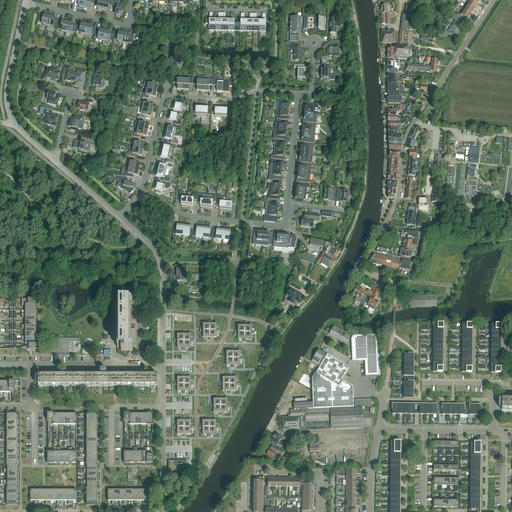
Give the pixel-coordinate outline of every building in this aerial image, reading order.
[(91,2),(94,3),(94,0),(85,0),(83,9),(88,10),(88,8),(89,9),(91,2)] [(95,0),(95,1),(98,2),(97,8),(98,9),(98,10),(102,11),(105,1),(100,0),(95,0)] [(113,5),(114,0),(109,0),(109,2),(105,1),(102,11),(107,12),(107,11),(108,11),(110,4),(113,5)] [(477,4),(470,0),(465,0),(470,3),(468,5),(468,6),(473,9),(477,4)] [(120,17),(121,16),(123,7),(119,6),(119,3),(118,1),(115,1),(114,7),(117,8),(115,15),(116,15),(116,16),(120,17)] [(470,14),(473,9),(468,6),(468,5),(466,4),(463,9),(470,14)] [(380,14),(387,13),(390,13),(390,5),(381,6),(381,9),(380,10),(380,14)] [(402,24),(401,30),(404,31),(408,31),(408,25),(412,25),(415,7),(407,5),(406,14),(404,25),(402,24)] [(444,7),(441,10),(448,15),(447,16),(452,19),(453,18),(454,16),(455,15),(450,12),(450,11),(444,7)] [(470,14),(463,9),(462,10),(464,11),(463,13),(462,11),(459,15),(462,17),(462,16),(467,19),(467,18),(468,19),(469,16),(470,14)] [(388,14),(385,14),(386,25),(389,24),(390,24),(390,17),(395,17),(394,12),(389,13),(388,13),(388,14)] [(213,13),(209,13),(209,20),(209,21),(205,21),(205,25),(209,25),(209,29),(209,31),(215,31),(215,20),(212,20),(212,19),(213,19),(213,13)] [(43,16),(40,16),(39,22),(42,23),(42,24),(43,24),(42,26),(47,27),(49,17),(44,15),(43,16)] [(49,17),(47,27),(52,28),(52,26),(53,27),(53,25),(57,26),(58,20),(55,19),(55,18),(49,17)] [(301,34),(301,18),(291,17),(290,42),(298,42),(299,34),(301,34)] [(318,29),(325,30),(325,26),(324,26),(324,18),(315,18),(315,24),(319,25),(318,29)] [(336,34),(336,28),(341,28),(341,24),(336,24),(336,18),(330,18),(330,34),(336,34)] [(445,31),(441,36),(446,38),(449,34),(452,36),(455,38),(456,35),(463,25),(458,21),(457,21),(455,20),(450,27),(447,32),(445,31)] [(61,32),(65,33),(68,23),(62,21),(62,23),(59,22),(57,28),(60,29),(60,30),(61,30),(61,32)] [(65,33),(70,34),(70,33),(71,33),(72,32),(75,32),(76,26),(73,25),(73,24),(68,23),(65,33)] [(80,34),(85,35),(87,25),(81,24),(81,25),(78,24),(76,31),(80,31),(79,32),(80,33),(80,34)] [(91,34),(94,35),(96,28),(92,27),(93,26),(87,25),(85,35),(89,36),(90,35),(91,35),(91,34)] [(96,30),(95,37),(98,38),(98,39),(99,39),(98,40),(103,42),(105,31),(100,30),(99,31),(96,30)] [(382,43),(395,43),(394,30),(381,31),(382,43)] [(103,42),(108,43),(108,41),(109,41),(109,40),(113,41),(114,34),(111,34),(111,33),(105,31),(103,42)] [(118,43),(122,44),(125,34),(119,32),(119,33),(115,33),(114,39),(117,40),(117,41),(118,41),(118,43)] [(122,44),(127,45),(127,43),(128,44),(129,43),(132,43),(133,37),(130,36),(130,35),(125,34),(122,44)] [(387,48),(387,54),(394,54),(394,52),(404,53),(405,49),(409,49),(408,49),(408,45),(404,45),(399,45),(395,44),(394,48),(387,48)] [(293,50),(293,60),(301,61),(302,48),(298,48),(298,45),(291,45),(291,50),(293,50)] [(333,56),(339,56),(339,54),(339,55),(340,45),(330,45),(329,48),(328,50),(327,50),(327,54),(333,54),(333,56)] [(394,54),(387,54),(386,59),(409,60),(409,49),(405,49),(404,53),(394,52),(394,54)] [(398,69),(398,60),(394,61),(387,61),(387,69),(398,69)] [(303,80),(305,80),(305,75),(305,68),(304,68),(305,66),(294,65),(294,68),(297,69),(297,73),(299,73),(299,79),(303,79),(303,80)] [(333,66),(329,66),(327,66),(327,69),(324,69),(324,70),(321,69),(321,79),(324,80),(324,78),(330,78),(330,80),(334,80),(335,75),(330,75),(330,69),(333,69),(333,66)] [(45,73),(44,78),(47,79),(51,80),(54,81),(55,79),(59,80),(60,73),(56,72),(57,70),(51,69),(51,70),(47,69),(46,73),(45,73)] [(76,81),(75,86),(82,87),(86,72),(78,71),(77,75),(68,72),(66,80),(67,80),(68,81),(70,81),(74,82),(74,81),(76,81)] [(102,87),(103,88),(105,80),(98,79),(98,75),(93,74),(93,78),(94,78),(92,85),(99,87),(98,88),(102,88),(102,87)] [(196,91),(203,91),(202,91),(203,76),(197,76),(197,78),(194,78),(194,84),(197,85),(196,91)] [(202,91),(203,91),(209,91),(209,85),(212,85),(213,79),(209,78),(207,78),(208,77),(203,76),(202,91)] [(214,76),(214,86),(217,86),(216,92),(223,92),(222,92),(223,82),(220,82),(220,77),(214,76)] [(177,83),(177,89),(183,90),(183,80),(180,79),(180,77),(174,77),(174,83),(177,83)] [(192,84),(193,77),(187,77),(187,80),(183,80),(183,90),(189,90),(189,84),(192,84)] [(223,92),(228,93),(229,86),(232,86),(233,79),(229,79),(229,83),(223,82),(222,92),(223,92)] [(152,81),(145,80),(143,89),(147,90),(156,92),(158,86),(152,84),(152,81)] [(403,94),(403,88),(399,87),(399,85),(387,84),(387,90),(396,90),(398,90),(398,93),(403,94)] [(149,96),(155,98),(157,92),(156,92),(147,90),(146,93),(143,92),(142,98),(149,99),(149,96)] [(55,97),(56,93),(48,91),(46,99),(49,99),(48,103),(58,105),(60,98),(55,97)] [(403,97),(405,98),(406,97),(406,96),(406,94),(403,94),(398,93),(398,96),(393,96),(387,96),(387,104),(401,104),(403,103),(403,100),(401,98),(401,97),(403,97)] [(152,111),(153,105),(147,104),(148,101),(141,99),(141,103),(140,102),(138,108),(152,111)] [(85,111),(87,111),(89,104),(89,103),(92,104),(93,101),(87,100),(86,103),(86,104),(79,102),(78,104),(79,104),(78,104),(78,105),(78,106),(78,107),(77,109),(80,109),(80,110),(85,111)] [(287,105),(287,102),(277,100),(276,110),(289,111),(289,105),(287,105)] [(186,113),(185,111),(182,111),(183,106),(173,104),(172,104),(171,109),(172,109),(173,109),(173,110),(179,112),(179,115),(185,116),(186,113)] [(308,107),(305,107),(305,113),(317,114),(318,105),(308,104),(308,107)] [(406,104),(402,104),(402,109),(404,109),(404,115),(413,116),(413,106),(406,106),(406,104)] [(193,107),(192,114),(192,119),(194,119),(196,118),(196,117),(201,117),(202,107),(196,106),(196,107),(193,107)] [(206,120),(206,117),(206,116),(207,116),(207,115),(210,115),(211,108),(208,108),(208,107),(202,107),(201,117),(201,120),(206,120)] [(215,118),(220,118),(221,108),(215,107),(215,109),(212,108),(211,115),(215,115),(215,116),(216,116),(216,118),(215,118)] [(52,114),(51,113),(50,113),(50,110),(44,108),(40,108),(39,113),(42,114),(41,118),(45,118),(44,123),(57,126),(59,116),(52,115),(52,114)] [(151,117),(152,111),(138,108),(137,114),(138,114),(138,117),(144,119),(145,116),(151,117)] [(225,117),(226,117),(226,116),(230,116),(230,110),(227,109),(227,108),(221,108),(220,118),(225,119),(225,118),(225,117)] [(289,111),(276,110),(275,116),(276,116),(276,119),(285,120),(286,117),(288,117),(289,111)] [(178,116),(168,113),(167,119),(167,118),(169,119),(168,120),(175,121),(174,124),(181,126),(182,123),(181,121),(177,120),(178,116)] [(306,123),(312,123),(316,124),(317,121),(317,114),(305,113),(304,119),(306,119),(306,123)] [(78,129),(82,130),(84,124),(80,123),(81,117),(74,115),(73,121),(70,120),(70,121),(68,127),(71,128),(71,130),(78,132),(78,129)] [(139,123),(138,129),(148,131),(149,125),(143,123),(143,120),(137,119),(136,122),(139,123)] [(285,121),(276,120),(276,124),(275,124),(274,130),(287,131),(287,125),(285,125),(285,121)] [(315,134),(316,125),(306,124),(305,127),(303,127),(302,133),(315,134)] [(180,130),(181,127),(174,125),(173,129),(167,127),(166,128),(165,128),(165,127),(164,132),(174,135),(175,131),(178,131),(180,130)] [(140,135),(147,137),(148,131),(138,129),(137,132),(135,131),(133,137),(140,138),(140,135)] [(416,139),(419,132),(418,131),(413,129),(409,137),(414,139),(414,138),(416,139)] [(274,130),(273,139),(283,140),(283,137),(286,137),(287,131),(274,130)] [(178,145),(178,142),(176,139),(173,138),(174,135),(164,132),(163,138),(163,137),(164,138),(164,139),(171,140),(170,143),(178,145)] [(315,134),(302,133),(302,139),(304,139),(304,143),(314,144),(315,134)] [(402,136),(402,135),(400,135),(395,135),(389,134),(389,143),(389,144),(401,144),(401,139),(402,139),(402,136)] [(139,140),(133,138),(131,144),(134,146),(134,148),(133,148),(143,150),(144,144),(138,143),(139,140)] [(79,150),(79,151),(88,153),(90,145),(95,147),(96,143),(81,139),(81,142),(71,140),(75,141),(74,148),(79,150)] [(275,144),(274,150),(284,151),(285,145),(280,144),(280,141),(274,140),(273,144),(275,144)] [(176,149),(176,146),(170,144),(169,148),(162,146),(162,147),(161,147),(161,146),(160,151),(173,154),(174,150),(176,149)] [(314,145),(310,144),(304,144),(303,147),(301,147),(300,153),(313,154),(314,145)] [(136,155),(142,156),(143,150),(133,148),(134,148),(130,147),(128,156),(135,158),(136,155)] [(466,150),(465,162),(468,162),(471,163),(472,160),(478,160),(479,149),(469,148),(466,148),(466,150)] [(271,155),(271,159),(281,160),(281,157),(284,157),(284,151),(274,150),(273,156),(271,155)] [(389,159),(400,159),(400,150),(389,150),(389,156),(389,157),(389,159)] [(173,164),(174,161),(172,158),(173,154),(160,151),(158,156),(159,156),(160,156),(160,157),(167,159),(166,162),(173,164)] [(313,154),(300,153),(299,159),(302,159),(302,163),(312,164),(313,154)] [(130,164),(129,168),(139,170),(140,164),(134,163),(134,159),(128,158),(127,164),(130,164)] [(281,161),(270,160),(269,170),(282,171),(283,165),(280,165),(281,161)] [(172,168),(173,165),(166,163),(165,166),(158,165),(158,166),(157,166),(157,165),(156,165),(155,170),(166,172),(166,169),(169,170),(172,168)] [(301,167),(299,167),(298,173),(311,174),(311,168),(307,168),(307,164),(301,164),(301,167)] [(455,194),(463,195),(466,165),(458,164),(455,194)] [(476,170),(476,166),(471,166),(471,169),(468,168),(467,175),(470,176),(470,177),(473,177),(474,170),(476,170)] [(132,174),(138,176),(139,170),(129,168),(129,169),(126,168),(124,176),(131,178),(132,174)] [(162,181),(169,183),(170,179),(168,176),(165,176),(166,172),(155,170),(154,175),(155,175),(156,175),(156,176),(162,178),(162,181)] [(268,179),(273,179),(279,180),(279,177),(281,177),(282,171),(269,170),(268,179)] [(311,174),(298,173),(297,179),(300,179),(299,182),(309,184),(311,174)] [(133,188),(134,184),(127,182),(128,178),(117,176),(119,176),(117,182),(120,184),(117,187),(118,186),(123,191),(124,190),(129,195),(134,189),(133,188)] [(272,184),(268,183),(267,190),(269,190),(280,191),(281,185),(278,185),(278,181),(273,181),(272,184)] [(170,187),(171,184),(163,182),(163,186),(156,184),(156,185),(154,185),(154,184),(153,190),(156,190),(156,192),(160,194),(161,191),(163,192),(164,189),(167,189),(170,187)] [(309,188),(310,185),(299,184),(299,187),(296,187),(296,193),(306,194),(307,188),(309,188)] [(389,188),(388,198),(394,198),(395,196),(396,196),(396,189),(389,188)] [(329,199),(335,200),(336,189),(332,189),(332,190),(325,189),(325,193),(324,193),(324,196),(325,196),(324,200),(328,200),(329,199)] [(341,190),(337,189),(336,200),(343,201),(343,202),(347,202),(347,198),(348,199),(348,196),(348,192),(341,191),(341,190)] [(179,190),(178,198),(182,198),(181,205),(182,205),(182,207),(181,207),(186,207),(188,197),(183,196),(184,192),(182,191),(179,190)] [(268,195),(267,199),(276,200),(277,197),(279,197),(280,191),(269,190),(269,196),(268,195)] [(191,206),(192,206),(193,200),(196,200),(197,193),(194,193),(192,194),(192,197),(188,197),(186,207),(192,208),(191,208),(191,206)] [(200,209),(206,210),(207,195),(202,195),(201,194),(198,193),(197,200),(201,200),(200,207),(201,207),(201,209),(200,209)] [(297,199),(297,202),(303,203),(303,200),(305,200),(306,194),(296,193),(295,199),(297,199)] [(216,202),(216,196),(213,195),(212,196),(207,195),(206,210),(211,210),(210,210),(211,209),(212,209),(212,202),(216,202)] [(432,202),(438,202),(438,205),(443,205),(444,198),(438,198),(438,195),(432,195),(432,202)] [(221,196),(217,196),(217,202),(220,203),(219,209),(220,210),(220,211),(225,212),(226,201),(222,201),(222,198),(221,196)] [(235,204),(236,197),(232,196),(226,196),(226,201),(225,212),(230,212),(230,211),(231,211),(232,204),(235,204)] [(427,198),(418,198),(418,205),(418,206),(419,206),(419,207),(418,214),(424,214),(426,214),(427,213),(428,212),(428,205),(427,205),(427,198)] [(276,201),(267,200),(267,204),(266,204),(265,210),(278,211),(278,205),(276,205),(276,201)] [(419,207),(419,206),(418,206),(418,205),(417,205),(409,205),(409,207),(408,213),(416,214),(417,214),(418,207),(419,207)] [(277,216),(278,211),(265,210),(264,219),(264,222),(274,223),(274,220),(275,217),(277,217),(277,216)] [(304,213),(304,219),(302,219),(302,226),(312,227),(313,221),(314,222),(315,222),(316,215),(304,213)] [(407,219),(407,225),(413,226),(412,229),(414,229),(415,220),(407,219)] [(183,235),(189,236),(190,225),(191,225),(184,224),(183,235)] [(197,231),(193,230),(192,237),(202,238),(204,226),(197,226),(197,231)] [(211,227),(204,226),(202,238),(212,239),(213,233),(210,232),(210,227),(211,227)] [(216,233),(213,233),(212,239),(222,240),(224,229),(217,228),(216,233)] [(228,245),(232,245),(233,235),(230,234),(230,230),(231,229),(224,229),(222,240),(229,241),(228,245)] [(413,240),(419,241),(420,236),(422,236),(423,232),(413,231),(405,231),(405,234),(408,235),(408,238),(414,239),(413,240)] [(257,235),(254,234),(252,245),(262,246),(263,233),(257,232),(257,235)] [(271,246),(272,236),(269,236),(269,234),(263,233),(262,246),(268,246),(268,245),(271,246)] [(282,248),(283,235),(277,235),(277,237),(274,237),(272,247),(274,247),(282,248)] [(289,238),(289,236),(283,235),(282,248),(288,249),(288,248),(291,248),(294,248),(296,239),(292,239),(289,238)] [(418,247),(414,246),(414,245),(412,244),(413,240),(404,238),(402,248),(414,251),(417,252),(418,248),(418,247)] [(323,241),(311,239),(309,245),(321,247),(323,241)] [(340,252),(334,248),(336,245),(334,244),(332,247),(327,246),(323,252),(335,260),(340,252)] [(414,251),(402,248),(400,248),(398,257),(411,260),(412,255),(413,256),(414,251)] [(327,268),(328,267),(331,269),(337,260),(335,260),(323,252),(318,262),(321,264),(321,265),(327,268)] [(374,254),(369,264),(399,270),(400,265),(401,260),(375,255),(374,254)] [(313,264),(315,258),(304,255),(302,261),(313,264)] [(400,270),(399,273),(402,274),(402,270),(410,272),(412,262),(401,260),(400,265),(399,270),(400,270)] [(183,274),(186,274),(186,268),(176,268),(176,276),(171,276),(171,283),(176,283),(176,281),(183,281),(183,274)] [(357,297),(355,300),(362,304),(367,295),(364,293),(366,291),(361,288),(360,291),(356,289),(354,292),(353,294),(353,295),(357,297)] [(290,298),(288,301),(292,304),(294,300),(298,302),(300,298),(298,298),(300,294),(291,289),(286,296),(290,298)] [(379,302),(375,300),(374,299),(375,297),(378,292),(375,290),(373,294),(373,293),(370,296),(371,297),(368,303),(369,304),(368,305),(370,307),(369,307),(374,310),(375,307),(376,308),(379,302)] [(410,308),(437,307),(436,295),(409,296),(410,308)] [(123,355),(123,354),(124,355),(126,356),(128,352),(133,352),(133,348),(129,348),(129,301),(117,301),(117,348),(119,348),(119,353),(123,355)] [(344,342),(346,343),(349,338),(347,336),(348,335),(335,328),(335,329),(333,328),(329,333),(331,334),(331,335),(343,343),(344,342)] [(351,339),(351,341),(352,362),(365,361),(365,376),(378,376),(376,335),(353,336),(351,339)] [(319,350),(311,362),(318,366),(320,367),(324,359),(325,359),(326,356),(325,355),(326,354),(319,350)] [(315,373),(312,379),(313,403),(313,409),(354,407),(353,387),(343,381),(341,380),(349,368),(327,355),(326,356),(325,359),(324,359),(320,367),(318,370),(316,373),(315,373)] [(414,371),(397,371),(397,372),(403,372),(403,376),(407,376),(407,379),(409,379),(409,382),(413,382),(414,371)] [(157,375),(131,375),(106,375),(101,375),(38,375),(35,375),(35,383),(38,383),(38,387),(157,387),(157,375)] [(401,386),(401,388),(403,388),(403,387),(413,387),(413,382),(409,382),(409,379),(407,379),(407,376),(403,376),(403,386),(401,386)] [(511,398),(501,399),(498,399),(498,407),(501,407),(501,411),(511,410),(511,398)] [(283,432),(301,431),(301,432),(304,432),(304,431),(363,428),(362,407),(356,408),(313,410),(313,409),(313,403),(294,404),(294,410),(290,411),(290,415),(288,415),(288,417),(282,418),(283,432)] [(442,405),(431,405),(431,415),(430,415),(430,417),(432,417),(432,415),(436,415),(436,411),(439,411),(439,409),(442,409),(442,405)] [(448,405),(442,405),(442,409),(439,409),(439,411),(436,411),(436,415),(442,415),(446,415),(446,422),(447,422),(448,405)] [(459,405),(458,422),(460,422),(460,415),(469,415),(469,412),(467,412),(467,409),(464,409),(464,405),(459,405)] [(469,412),(469,415),(474,415),(474,422),(475,422),(475,405),(464,405),(464,409),(467,409),(467,412),(469,412)] [(272,439),(270,444),(277,447),(278,444),(282,447),(284,444),(279,441),(279,442),(272,439)] [(442,456),(442,451),(442,442),(434,442),(434,450),(439,450),(439,456),(442,456)] [(447,456),(450,456),(450,451),(450,442),(442,442),(442,451),(447,451),(447,456)] [(458,456),(458,442),(450,442),(450,451),(455,451),(455,456),(458,456)] [(284,452),(272,445),(270,450),(269,449),(266,454),(267,454),(266,455),(273,459),(275,460),(277,457),(280,459),(284,452)] [(283,458),(279,464),(282,466),(284,464),(287,466),(290,461),(288,460),(287,461),(283,458)] [(434,471),(442,471),(442,463),(442,458),(439,458),(439,463),(434,463),(434,471)] [(447,458),(447,463),(442,463),(442,471),(450,471),(450,463),(450,458),(447,458)] [(455,458),(455,463),(450,463),(450,471),(458,471),(458,458),(455,458)] [(168,461),(168,471),(186,472),(186,464),(175,464),(175,461),(168,461)] [(252,508),(253,508),(253,511),(262,511),(262,483),(264,483),(264,478),(254,478),(254,486),(252,486),(252,508)] [(438,492),(442,492),(442,486),(442,479),(433,478),(433,485),(439,485),(438,492)] [(446,492),(450,492),(450,486),(450,479),(442,479),(442,486),(447,486),(446,492)] [(458,479),(450,479),(450,486),(455,486),(454,492),(458,492),(458,479)] [(313,490),(312,490),(312,481),(303,481),(303,486),(303,510),(301,510),(301,511),(311,511),(312,506),(313,506),(313,490)] [(433,507),(441,507),(442,500),(442,494),(439,494),(439,500),(433,500),(433,507)] [(447,494),(447,500),(442,500),(441,507),(449,507),(450,500),(450,494),(447,494)] [(455,494),(455,500),(450,500),(449,507),(458,507),(458,494),(457,494),(455,494)]
